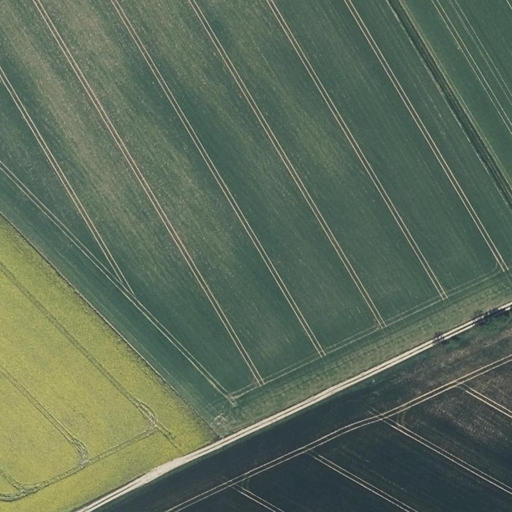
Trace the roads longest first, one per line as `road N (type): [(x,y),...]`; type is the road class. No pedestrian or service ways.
road 1 (track): [(80,511),(511,305)]
road 2 (track): [(511,202),(392,0)]
